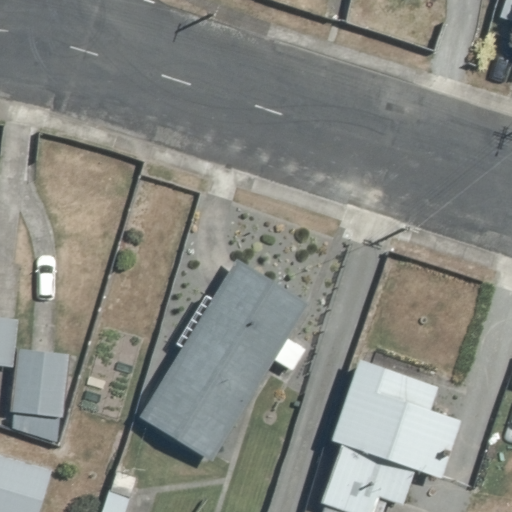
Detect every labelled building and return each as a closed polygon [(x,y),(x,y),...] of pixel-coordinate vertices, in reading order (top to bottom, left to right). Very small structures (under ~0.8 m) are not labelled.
[(307,302),(238,259),(141,416),(211,460),(275,358),(292,369),(305,347),(287,335),(307,302)] [(0,365),(10,367),(15,320),(0,318),(0,365)] [(66,355),(16,351),(10,433),(60,437),(66,355)] [(437,384),(360,358),(332,441),(340,444),(318,511),(380,511),(385,499),(403,505),(415,469),(441,477),(460,420),(429,409),(437,384)] [(38,511),(50,464),(0,450),(0,511),(38,511)]
